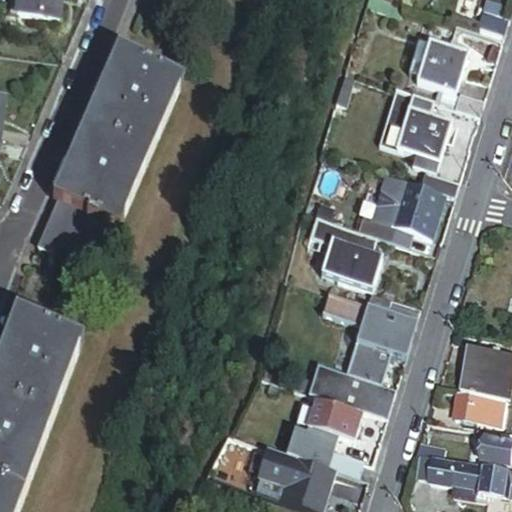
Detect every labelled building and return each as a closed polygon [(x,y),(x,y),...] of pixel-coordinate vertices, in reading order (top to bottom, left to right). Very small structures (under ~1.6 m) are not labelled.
[(55,24),(57,0),(6,0),(4,17),(55,24)] [(400,11),(369,2),(365,14),(396,23),(400,11)] [(486,8),(477,35),(503,43),(508,27),(498,23),(501,12),(486,8)] [(424,53),(414,50),(405,82),(415,84),(414,90),(454,101),(465,60),(425,48),(424,53)] [(182,81),(122,55),(34,264),(79,283),(103,226),(118,232),(182,81)] [(354,86),(344,83),(336,109),(345,113),(354,86)] [(440,102),(436,111),(478,124),(483,108),(457,101),(456,107),(440,102)] [(427,108),(405,102),(391,155),(411,160),(409,170),(434,177),(447,126),(424,119),(427,108)] [(418,176),(414,190),(448,201),(452,186),(418,176)] [(385,231),(399,189),(390,186),(375,182),(357,238),(372,243),(376,229),(385,231)] [(443,203),(399,189),(385,231),(376,229),(372,243),(376,244),(407,254),(411,240),(430,246),(443,203)] [(327,251),(320,281),(337,286),(336,289),(371,300),(382,264),(371,260),(376,244),(372,243),(357,238),(316,226),(309,247),(327,251)] [(364,314),(327,303),(321,323),(359,334),(354,351),(388,362),(389,360),(394,345),(404,349),(405,349),(412,329),(383,320),(364,314)] [(368,303),(364,314),(383,320),(412,329),(416,331),(419,318),(387,308),(387,309),(368,303)] [(0,511),(23,511),(86,349),(25,326),(0,390),(0,511)] [(394,345),(389,360),(399,364),(405,349),(404,349),(394,345)] [(388,362),(354,351),(343,383),(378,394),(388,362)] [(504,405),(508,405),(511,383),(511,360),(476,354),(471,383),(467,382),(464,398),(504,405)] [(312,388),(308,401),(326,407),(331,393),(312,388)] [(326,407),(377,422),(381,407),(369,404),(355,400),(331,393),(326,407)] [(357,393),(355,400),(369,404),(371,397),(357,393)] [(464,398),(459,397),(455,423),(461,424),(475,426),(499,431),(504,405),(464,398)] [(342,440),(354,443),(361,423),(312,408),(306,435),(340,445),(342,440)] [(511,442),(481,437),(479,446),(487,448),(483,467),(511,472),(511,451),(510,451),(511,442)] [(352,449),(354,443),(342,440),(340,445),(352,449)] [(422,446),(417,461),(425,463),(435,465),(443,466),(446,452),(422,446)] [(328,475),(268,456),(254,500),(293,511),(325,511),(337,478),(328,475)] [(332,458),(328,475),(337,478),(358,484),(363,468),(332,458)] [(435,465),(425,463),(422,485),(432,487),(435,465)] [(484,473),(443,466),(435,465),(432,487),(456,491),(479,495),(484,473)] [(511,501),(511,478),(484,473),(479,495),(479,497),(511,503),(511,501)] [(479,495),(456,491),(454,503),(508,511),(510,511),(511,503),(479,497),(479,495)]
